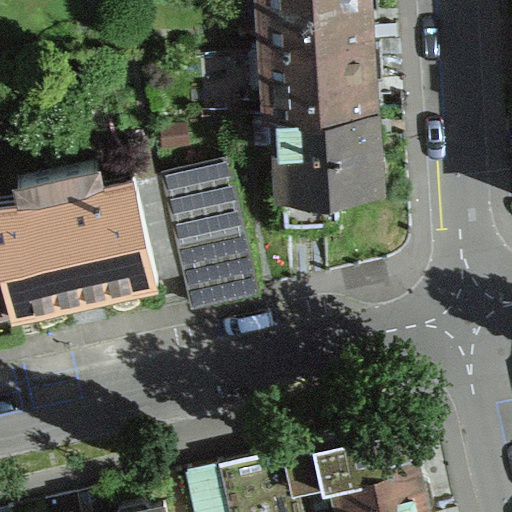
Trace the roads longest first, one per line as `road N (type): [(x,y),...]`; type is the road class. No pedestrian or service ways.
road 1 (residential): [(0,404),(464,309)]
road 2 (residential): [(464,309),(445,0)]
road 3 (residential): [(510,511),(464,309)]
